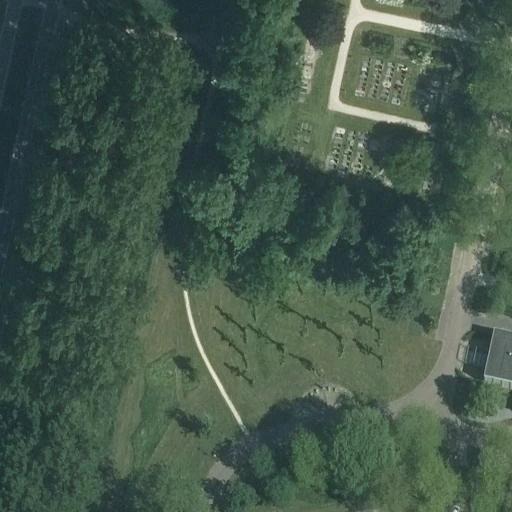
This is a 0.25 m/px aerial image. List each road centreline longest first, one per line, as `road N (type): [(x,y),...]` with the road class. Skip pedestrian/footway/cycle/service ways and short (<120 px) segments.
road 1 (unclassified): [(212,511),(231,465),(258,452),(414,419),(443,392),(472,253)]
road 2 (secondary): [(0,246),(52,0)]
